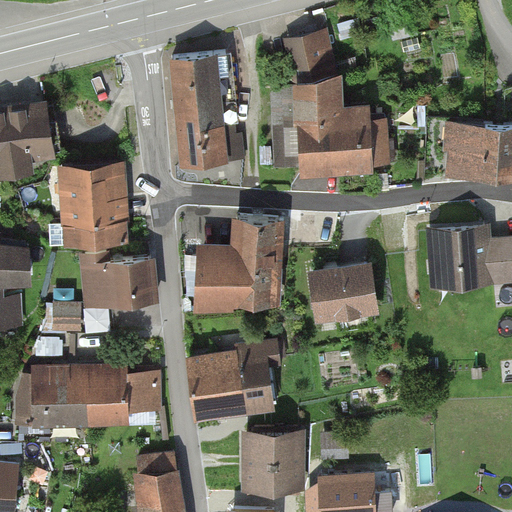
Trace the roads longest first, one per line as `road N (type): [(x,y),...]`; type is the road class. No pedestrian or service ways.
road 1 (residential): [(161,183),(279,200),(511,196)]
road 2 (residential): [(161,183),(197,511)]
road 3 (residential): [(148,16),(161,183)]
road 4 (primary): [(0,53),(148,16)]
